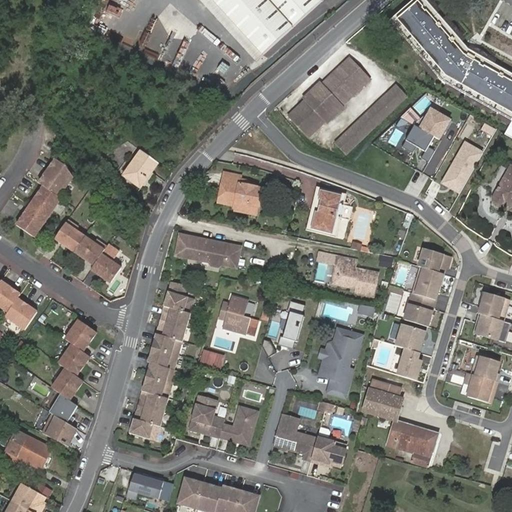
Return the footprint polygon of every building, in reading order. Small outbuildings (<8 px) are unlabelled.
[(209,0),(264,57),(271,51),(222,0),(209,0)] [(222,0),(271,51),(325,1),(325,0),(222,0)] [(425,0),(415,0),(390,23),(447,86),(511,121),(511,73),(472,52),(425,0)] [(511,16),(497,45),(511,53),(511,16)] [(291,111),(311,132),(329,116),(332,118),(344,106),(342,104),(369,78),(348,56),(321,83),(319,81),(307,93),(309,94),(291,111)] [(396,82),(333,144),(345,156),(407,94),(396,82)] [(448,118),(426,106),(402,148),(413,154),(416,148),(425,152),(421,159),(429,163),(441,141),(437,139),(448,118)] [(483,152),(463,141),(440,182),(459,193),(483,152)] [(159,163),(141,150),(123,176),(141,188),(159,163)] [(47,178),(42,184),(46,187),(62,198),(75,180),(69,167),(59,159),(51,170),(57,174),(52,181),(47,178)] [(496,194),(495,197),(494,198),(494,200),(494,201),(494,203),(495,204),(496,206),(498,207),(500,207),(502,207),(503,207),(505,205),(511,209),(511,211),(511,168),(506,177),(496,194)] [(51,170),(47,178),(52,181),(57,174),(51,170)] [(223,175),(220,193),(226,194),(228,187),(236,188),(239,177),(223,175)] [(219,196),(255,204),(257,196),(254,195),(255,187),(247,185),(246,190),(236,188),(228,187),(226,194),(220,193),(219,196)] [(37,211),(50,219),(64,199),(62,198),(46,187),(37,200),(42,204),(37,211)] [(311,217),(315,218),(316,212),(318,197),(320,190),(317,190),(311,217)] [(335,223),(340,224),(341,217),(344,203),(345,195),(340,195),(327,192),(320,190),(318,197),(322,198),(319,213),(316,212),(315,218),(335,223)] [(254,208),(255,204),(219,196),(217,205),(233,207),(233,210),(245,213),(246,206),(254,208)] [(37,200),(32,207),(37,211),(42,204),(37,200)] [(344,203),(341,217),(349,218),(352,205),(344,203)] [(37,211),(32,207),(27,214),(32,218),(37,211)] [(27,214),(18,226),(37,239),(50,219),(37,211),(32,218),(27,214)] [(337,235),(340,224),(335,223),(315,218),(312,230),(332,234),(337,235)] [(76,253),(91,232),(80,224),(77,227),(69,222),(64,229),(57,240),(76,253)] [(96,267),(108,250),(98,243),(101,238),(91,232),(76,253),(96,267)] [(176,257),(188,259),(193,239),(181,237),(176,257)] [(188,259),(194,260),(200,241),(193,239),(188,259)] [(223,266),(225,267),(230,247),(200,241),(194,260),(210,263),(213,267),(220,269),(223,266)] [(361,244),(353,243),(351,249),(360,251),(361,244)] [(50,249),(43,244),(39,250),(47,255),(50,249)] [(230,247),(225,267),(238,269),(242,249),(230,247)] [(118,257),(108,250),(96,267),(94,270),(113,284),(125,267),(116,260),(118,257)] [(424,250),(419,267),(421,268),(444,274),(446,267),(448,268),(451,258),(424,250)] [(356,287),(356,289),(355,294),(373,297),(378,274),(354,269),(356,260),(337,257),(335,267),(338,267),(336,280),(341,286),(341,287),(350,288),(353,286),(356,287)] [(209,276),(210,266),(186,262),(184,272),(209,276)] [(338,267),(335,267),(332,284),(341,286),(336,280),(338,267)] [(444,274),(421,268),(414,294),(436,301),(444,274)] [(9,289),(2,283),(1,284),(0,286),(0,291),(6,295),(9,289)] [(179,312),(187,287),(171,283),(164,307),(179,312)] [(191,315),(195,301),(185,298),(188,287),(187,287),(179,312),(191,315)] [(19,301),(21,297),(9,289),(6,295),(0,291),(0,310),(8,316),(15,306),(19,301)] [(413,294),(405,320),(428,327),(436,301),(414,294),(413,294)] [(510,301),(485,294),(479,314),(504,321),(510,301)] [(230,303),(225,322),(222,330),(246,336),(247,334),(255,336),(259,322),(251,319),(251,318),(245,317),(249,300),(232,295),(230,303)] [(19,301),(15,306),(23,312),(27,306),(19,301)] [(218,320),(225,322),(230,303),(223,302),(218,320)] [(303,316),(306,306),(291,302),(288,312),(291,313),(284,338),(281,337),(279,345),(294,350),(296,342),(298,342),(305,316),(303,316)] [(374,316),(375,307),(362,305),(360,313),(374,316)] [(25,333),(38,314),(27,306),(23,312),(15,306),(8,316),(6,320),(25,333)] [(175,326),(179,312),(164,307),(160,321),(175,326)] [(271,312),(265,311),(262,319),(268,321),(271,312)] [(187,329),(191,315),(179,312),(175,326),(187,329)] [(504,321),(479,314),(477,322),(480,323),(477,334),(506,343),(511,324),(504,321)] [(80,321),(66,340),(74,346),(76,347),(81,340),(89,345),(97,333),(80,321)] [(171,339),(175,327),(175,326),(160,321),(156,335),(171,339)] [(393,322),(387,344),(405,349),(420,354),(426,332),(393,322)] [(183,343),(187,329),(175,326),(175,327),(171,339),(183,343)] [(338,330),(335,343),(340,345),(342,338),(346,339),(348,332),(338,330)] [(349,369),(353,357),(358,359),(364,336),(348,332),(346,339),(342,338),(340,345),(335,343),(333,343),(329,345),(327,352),(325,359),(320,376),(332,379),(328,393),(346,398),(354,371),(349,369)] [(167,353),(171,339),(156,335),(152,349),(167,353)] [(179,357),(183,343),(171,339),(167,353),(179,357)] [(76,347),(84,352),(89,345),(81,340),(76,347)] [(271,342),(264,340),(262,347),(269,358),(277,353),(271,342)] [(74,346),(60,365),(66,370),(77,377),(85,366),(78,360),(84,352),(76,347),(74,346)] [(164,363),(167,353),(152,349),(148,363),(151,364),(163,367),(164,363)] [(418,361),(420,354),(405,349),(397,376),(417,382),(423,362),(418,361)] [(85,366),(91,358),(84,352),(78,360),(85,366)] [(211,354),(203,352),(199,365),(207,367),(211,354)] [(175,371),(179,357),(167,353),(164,363),(163,367),(175,371)] [(224,357),(211,354),(207,367),(220,371),(224,357)] [(478,356),(472,375),(498,382),(500,374),(498,374),(501,362),(478,356)] [(159,382),(163,367),(151,364),(146,378),(159,382)] [(173,386),(177,371),(175,371),(163,367),(159,382),(173,386)] [(66,370),(52,390),(61,396),(63,397),(68,390),(75,395),(84,382),(77,377),(66,370)] [(472,375),(469,374),(466,384),(472,386),(468,397),(492,404),(498,382),(472,375)] [(235,385),(237,378),(230,376),(228,383),(235,385)] [(155,395),(159,382),(146,378),(142,392),(155,395)] [(363,412),(394,421),(397,422),(404,399),(399,398),(402,389),(379,382),(373,380),(363,412)] [(169,399),(173,386),(159,382),(155,395),(169,399)] [(460,395),(468,397),(472,386),(466,384),(464,384),(460,395)] [(36,385),(34,390),(47,396),(49,391),(36,385)] [(70,402),(75,395),(68,390),(63,397),(70,402)] [(151,409),(155,395),(142,392),(138,406),(151,409)] [(165,413),(169,399),(155,395),(151,409),(165,413)] [(61,396),(50,413),(53,415),(71,426),(75,420),(72,418),(78,408),(70,402),(63,397),(61,396)] [(218,402),(200,396),(190,430),(220,438),(224,424),(225,420),(214,417),(218,402)] [(147,423),(149,415),(151,409),(138,406),(134,420),(147,423)] [(234,427),(224,424),(220,438),(237,443),(238,440),(243,442),(253,437),(260,412),(240,406),(234,427)] [(161,427),(165,413),(151,409),(149,415),(147,423),(161,427)] [(43,434),(69,447),(73,440),(71,438),(76,429),(71,426),(53,415),(43,434)] [(318,439),(296,433),(300,420),(282,415),(274,446),(284,449),(288,450),(306,455),(304,460),(320,464),(320,461),(332,465),(341,467),(347,446),(335,443),(333,440),(328,439),(326,440),(318,438),(318,439)] [(143,437),(145,428),(147,423),(134,420),(130,434),(143,438),(143,437)] [(157,442),(161,427),(147,423),(145,428),(143,437),(143,438),(157,442)] [(398,428),(392,427),(387,445),(415,454),(413,463),(428,467),(438,434),(400,423),(398,428)] [(17,431),(4,460),(13,465),(17,457),(42,470),(52,449),(17,431)] [(320,431),(318,438),(326,440),(328,439),(329,436),(328,433),(320,431)] [(238,440),(237,443),(250,447),(253,437),(243,442),(238,440)] [(145,478),(135,475),(132,483),(140,486),(141,480),(145,481),(145,478)] [(164,483),(145,478),(145,481),(141,480),(140,486),(132,483),(126,499),(136,502),(137,496),(159,502),(164,483)] [(216,511),(223,489),(185,478),(178,505),(204,511),(216,511)] [(18,481),(10,499),(15,502),(24,484),(18,481)] [(35,490),(24,484),(15,502),(33,511),(42,511),(45,508),(42,507),(44,502),(47,497),(35,490)] [(38,485),(35,490),(47,497),(48,497),(51,492),(38,485)] [(256,511),(261,497),(223,486),(223,489),(216,511),(256,511)] [(10,499),(3,511),(10,511),(15,502),(10,499)] [(33,511),(15,502),(10,511),(33,511)]
